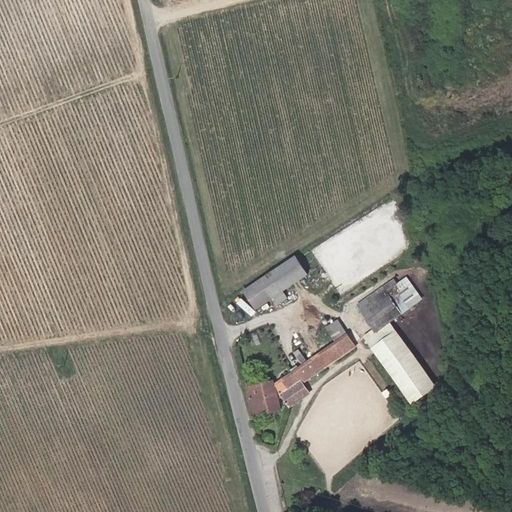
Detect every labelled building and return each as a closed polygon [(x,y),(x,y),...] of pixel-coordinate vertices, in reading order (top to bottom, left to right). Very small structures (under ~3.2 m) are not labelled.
[(258,308),(308,274),(297,257),(246,290),(258,308)] [(390,322),(420,302),(404,279),(398,284),(394,279),(359,303),(377,331),(390,322)] [(346,332),(339,321),(334,323),(342,335),(346,332)] [(373,348),(397,330),(390,322),(377,331),(366,338),(373,348)] [(307,389),(300,380),(302,378),(305,381),(356,346),(348,335),(346,332),(342,335),(334,323),(328,328),(337,342),(275,385),(274,381),(248,388),(254,416),(281,409),(278,395),(281,392),(291,406),(302,399),(299,395),(307,389)] [(438,387),(397,330),(373,348),(414,404),(438,387)] [(310,393),(307,389),(299,395),(302,399),(310,393)]
